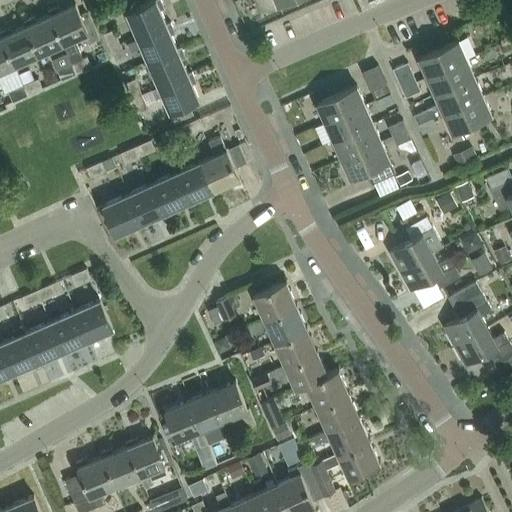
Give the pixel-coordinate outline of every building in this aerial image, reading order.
[(162,0),(149,0),(127,10),(137,35),(166,23),(160,9),(165,7),(162,0)] [(60,4),(48,9),(50,13),(51,13),(63,42),(72,62),(83,57),(74,37),(85,33),(89,42),(100,37),(88,10),(81,13),(76,2),(61,8),(60,4)] [(39,53),(63,42),(51,13),(50,13),(36,20),(35,15),(24,20),(26,24),(39,53)] [(171,21),(166,23),(137,35),(148,59),(177,47),(171,34),(175,32),(171,21)] [(15,64),(39,53),(26,24),(12,30),(11,26),(0,31),(0,32),(1,35),(2,35),(15,64)] [(113,29),(104,33),(110,47),(120,43),(113,29)] [(0,70),(15,64),(2,35),(1,35),(0,36),(0,70)] [(139,38),(129,42),(132,51),(142,47),(139,38)] [(428,74),(467,57),(459,38),(420,56),(428,74)] [(511,46),(509,39),(499,44),(503,52),(511,47),(511,46)] [(120,43),(110,47),(116,62),(126,58),(120,43)] [(181,45),(177,47),(148,59),(159,84),(187,72),(182,59),(186,57),(181,45)] [(76,72),(72,62),(67,51),(58,57),(61,67),(57,69),(61,79),(76,72)] [(72,62),(76,72),(91,65),(87,55),(83,57),(72,62)] [(436,92),(475,75),(467,57),(428,74),(436,92)] [(372,88),(387,81),(378,62),(362,69),(371,88),(372,88)] [(402,86),(417,79),(412,70),(408,62),(393,68),(397,77),(398,76),(402,86)] [(192,70),(187,72),(159,84),(170,110),(167,111),(171,119),(190,111),(186,103),(198,98),(192,83),(197,81),(192,70)] [(419,122),(483,94),(475,75),(436,92),(440,102),(429,108),(429,106),(414,113),(419,122)] [(24,84),(28,94),(42,87),(38,78),(24,84)] [(135,78),(124,82),(131,97),(141,93),(135,78)] [(417,79),(402,86),(406,95),(421,88),(417,79)] [(387,81),(372,88),(376,97),(391,91),(387,81)] [(12,101),(28,94),(24,84),(8,91),(12,101)] [(325,120),(365,102),(357,84),(317,102),(325,120)] [(131,97),(137,112),(147,108),(144,102),(154,98),(151,89),(141,93),(131,97)] [(380,106),(395,99),(391,91),(376,97),(380,106)] [(419,122),(423,132),(438,125),(434,118),(445,113),(453,130),(492,112),(483,94),(419,122)] [(334,138),(373,121),(365,102),(325,120),(334,138)] [(185,123),(190,133),(203,127),(199,117),(192,120),(185,123)] [(393,134),(408,127),(404,118),(389,124),(393,134)] [(342,156),(381,139),(373,121),(334,138),(342,156)] [(174,140),(190,133),(185,123),(169,130),(174,140)] [(408,127),(393,134),(397,143),(412,136),(408,127)] [(150,139),(135,145),(139,155),(154,148),(150,139)] [(395,173),(394,169),(389,158),(390,158),(381,139),(342,156),(350,175),(365,169),(372,183),(395,173)] [(202,159),(215,187),(227,182),(229,186),(241,181),(235,166),(245,162),(237,144),(202,159)] [(135,145),(120,152),(124,162),(139,155),(135,145)] [(471,145),(453,153),(459,165),(476,157),(471,145)] [(86,166),(91,177),(115,166),(111,156),(86,166)] [(202,159),(177,171),(190,199),(202,193),(204,197),(217,192),(215,187),(202,159)] [(511,204),(511,175),(508,167),(487,176),(501,208),(511,204)] [(177,171),(153,181),(166,210),(178,204),(180,209),(192,203),(190,199),(177,171)] [(153,181),(128,193),(140,221),(154,215),(156,219),(167,214),(166,210),(153,181)] [(468,181),(456,186),(460,196),(472,191),(468,181)] [(450,191),(441,196),(448,210),(458,205),(450,191)] [(128,193),(103,204),(116,232),(129,226),(131,230),(142,225),(140,221),(128,193)] [(438,234),(433,226),(434,225),(428,214),(406,226),(413,237),(390,250),(400,269),(433,250),(428,240),(438,234)] [(438,234),(428,240),(433,250),(443,245),(438,234)] [(507,249),(496,253),(500,263),(511,259),(507,249)] [(433,250),(400,269),(411,288),(434,276),(440,287),(461,275),(451,256),(440,262),(433,250)] [(472,260),(480,275),(496,267),(487,252),(472,260)] [(76,285),(91,278),(86,267),(71,274),(76,285)] [(454,344),(489,325),(483,314),(492,309),(476,279),(448,295),(459,315),(443,324),(454,344)] [(263,318),(297,303),(287,280),(252,295),(263,318)] [(52,283),(37,289),(41,300),(56,293),(52,283)] [(37,289),(22,296),(26,306),(41,300),(37,289)] [(216,300),(218,306),(224,320),(236,315),(233,308),(240,305),(235,294),(229,297),(228,295),(216,300)] [(100,298),(75,309),(88,338),(101,332),(103,337),(115,332),(100,298)] [(273,341),(308,326),(297,303),(263,318),(273,341)] [(218,306),(208,311),(214,324),(224,320),(218,306)] [(75,309),(51,320),(64,349),(76,344),(78,348),(90,343),(88,338),(75,309)] [(51,320),(26,330),(39,360),(53,354),(54,358),(66,353),(64,349),(51,320)] [(489,325),(454,344),(465,364),(489,351),(500,370),(511,363),(511,344),(504,330),(495,335),(489,325)] [(284,365),(318,349),(308,326),(273,341),(284,365)] [(26,330),(2,341),(15,371),(28,365),(30,369),(41,364),(39,360),(26,330)] [(226,336),(216,341),(221,353),(231,348),(226,336)] [(17,375),(15,371),(2,341),(0,341),(0,377),(4,376),(6,380),(17,375)] [(262,347),(251,352),(254,360),(265,356),(262,347)] [(329,373),(328,372),(318,349),(284,365),(295,389),(305,384),(305,383),(329,373)] [(315,406),(350,391),(339,367),(328,372),(329,373),(305,383),(305,384),(315,406)] [(268,372),(252,379),(256,389),(272,382),(268,372)] [(247,427),(255,423),(249,408),(248,408),(236,380),(212,390),(224,418),(226,418),(240,411),(247,427)] [(232,433),(226,418),(224,418),(212,390),(188,399),(201,428),(203,427),(217,421),(223,437),(232,433)] [(325,429),(361,414),(350,391),(315,406),(325,429)] [(275,397),(264,403),(273,425),(285,420),(275,397)] [(209,443),(203,427),(201,428),(188,399),(164,409),(169,420),(176,438),(194,430),(200,446),(209,443)] [(328,457),(371,437),(361,414),(325,429),(326,430),(308,437),(312,447),(330,440),(336,452),(328,456),(328,457)] [(169,420),(163,423),(170,440),(176,438),(169,420)] [(287,422),(273,429),(278,439),(292,433),(287,422)] [(167,472),(164,464),(165,464),(153,435),(138,441),(136,436),(125,441),(127,445),(139,475),(144,486),(153,483),(151,479),(167,472)] [(306,460),(322,496),(337,490),(327,468),(340,462),(347,476),(382,461),(371,437),(328,457),(328,456),(311,464),(309,459),(306,460)] [(114,485),(139,475),(127,445),(113,451),(112,446),(100,451),(102,456),(103,455),(114,485)] [(269,472),(260,453),(249,458),(257,477),(269,472)] [(79,472),(69,477),(65,478),(74,501),(89,495),(93,506),(105,501),(101,490),(114,485),(103,455),(102,456),(89,461),(87,456),(75,461),(79,472)] [(313,500),(322,496),(306,460),(288,469),(290,474),(276,481),(289,511),(297,511),(315,504),(313,500)] [(240,461),(228,466),(233,478),(245,473),(240,461)] [(261,511),(289,511),(276,481),(253,492),(261,511)] [(234,511),(230,502),(225,491),(216,495),(221,506),(208,511),(203,500),(191,505),(194,511),(234,511)] [(261,511),(253,492),(230,502),(234,511),(261,511)] [(40,511),(33,494),(9,504),(12,511),(40,511)] [(458,511),(488,511),(481,497),(457,508),(458,511)]
